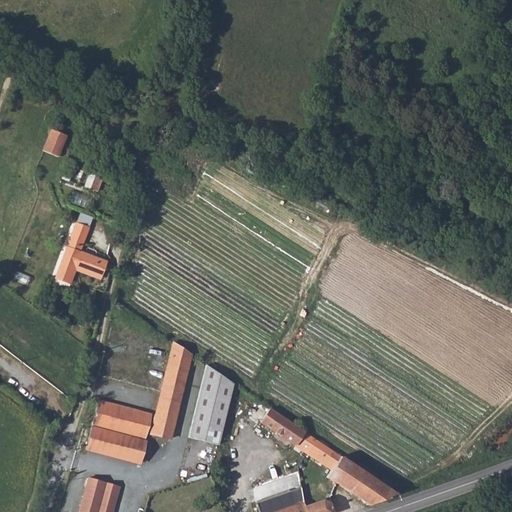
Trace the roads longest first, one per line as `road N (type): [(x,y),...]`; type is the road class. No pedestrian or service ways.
road 1 (unclassified): [(111,126),(107,142),(126,184),(125,226),(52,511)]
road 2 (track): [(0,59),(111,126),(169,114)]
road 3 (tertiary): [(511,466),(384,511)]
